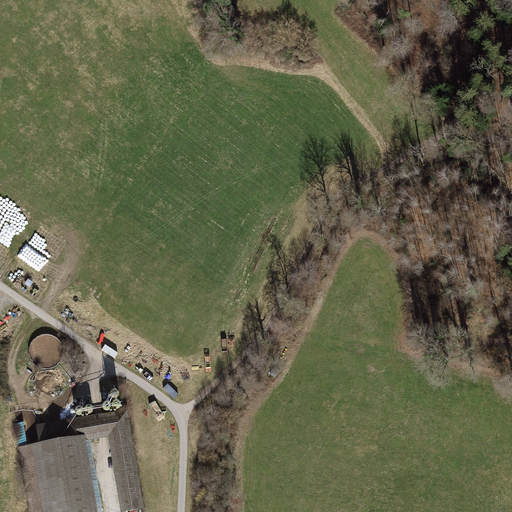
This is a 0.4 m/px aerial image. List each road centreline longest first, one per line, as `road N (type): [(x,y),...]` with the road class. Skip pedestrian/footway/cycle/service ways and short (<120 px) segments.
road 1 (track): [(180,419),(265,331),(324,215),(346,191),(436,139),(511,130)]
road 2 (residential): [(181,511),(183,442),(173,408),(0,285)]
